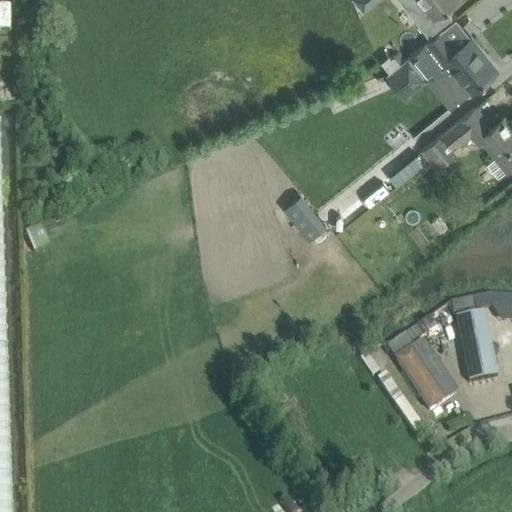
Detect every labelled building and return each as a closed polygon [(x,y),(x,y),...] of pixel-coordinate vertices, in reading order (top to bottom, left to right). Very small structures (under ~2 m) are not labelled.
[(397,0),(424,32),(427,36),(452,17),(445,9),(447,8),(446,6),(453,0),(397,0)] [(0,29),(11,29),(11,4),(0,4),(0,29)] [(479,55),(482,53),(470,37),(456,49),(441,30),(426,43),(424,44),(413,53),(407,57),(390,71),(386,75),(387,77),(398,90),(404,97),(405,96),(412,90),(425,80),(426,80),(430,77),(437,71),(442,77),(453,90),(458,98),(467,90),(470,89),(471,90),(471,91),(472,90),(473,89),(478,86),(488,77),(493,73),(479,55)] [(405,59),(400,51),(393,56),(391,57),(384,49),(377,54),(380,61),(389,71),(400,63),(405,59)] [(470,135),(478,145),(483,140),(495,155),(487,162),(499,176),(511,165),(511,131),(502,119),(504,118),(503,117),(491,126),(476,107),(420,151),(436,170),(454,155),(451,151),(470,135)] [(12,511),(2,124),(0,124),(0,511),(12,511)] [(304,211),(296,216),(310,237),(318,231),(304,211)] [(450,303),(453,315),(475,310),(472,299),(450,303)] [(456,317),(469,382),(498,376),(485,311),(456,317)] [(386,347),(393,356),(411,344),(426,334),(419,325),(386,347)] [(421,339),(393,358),(429,411),(452,395),(447,387),(451,383),(421,339)]
